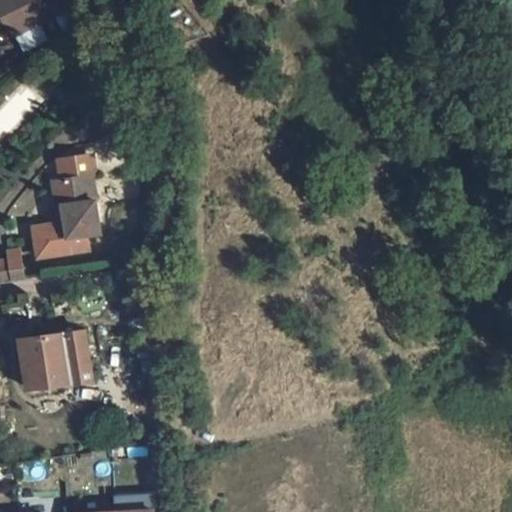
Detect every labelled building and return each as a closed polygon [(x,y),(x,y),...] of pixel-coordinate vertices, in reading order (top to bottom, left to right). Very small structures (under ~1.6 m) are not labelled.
[(4,0),(6,3),(0,5),(0,35),(4,45),(64,17),(55,0),(4,0)] [(75,179),(77,197),(65,199),(70,240),(37,245),(42,276),(96,268),(94,254),(108,252),(100,198),(106,198),(103,176),(75,179)] [(77,197),(75,179),(62,181),(65,199),(77,197)] [(13,281),(16,300),(28,298),(24,267),(12,269),(13,281)] [(13,281),(0,282),(0,301),(16,300),(13,281)] [(86,341),(29,348),(33,399),(91,392),(86,341)] [(147,393),(169,391),(164,346),(142,349),(147,393)]
